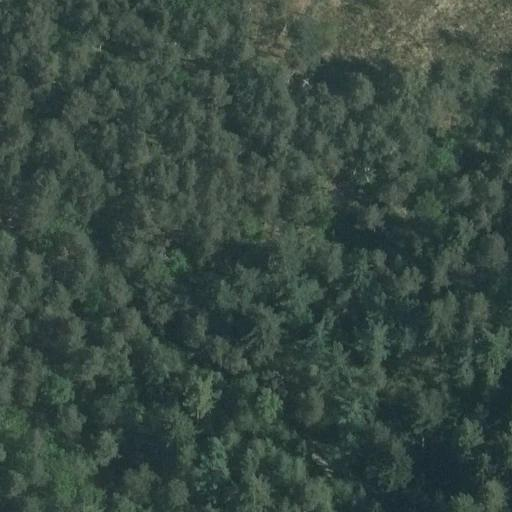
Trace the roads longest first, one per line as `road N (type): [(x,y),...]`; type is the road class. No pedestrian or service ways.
road 1 (track): [(95,511),(79,420),(83,351),(53,274)]
road 2 (track): [(185,0),(339,181)]
road 3 (track): [(361,203),(511,384)]
